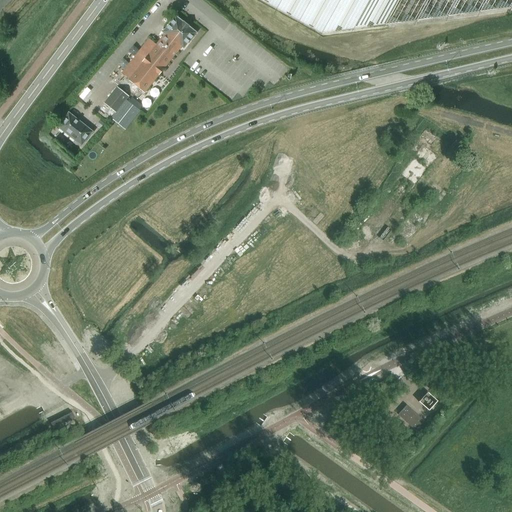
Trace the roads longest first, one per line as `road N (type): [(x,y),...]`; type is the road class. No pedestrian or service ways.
road 1 (secondary): [(511,43),(225,117),(102,182),(29,237)]
road 2 (secondary): [(44,254),(100,204),(200,145),(308,107),(511,58)]
road 3 (unknown): [(0,341),(90,417),(118,481),(117,511)]
road 4 (unclassified): [(152,493),(53,314)]
road 5 (tertiary): [(0,137),(99,0)]
road 6 (unknown): [(219,511),(270,487),(322,491),(356,511)]
